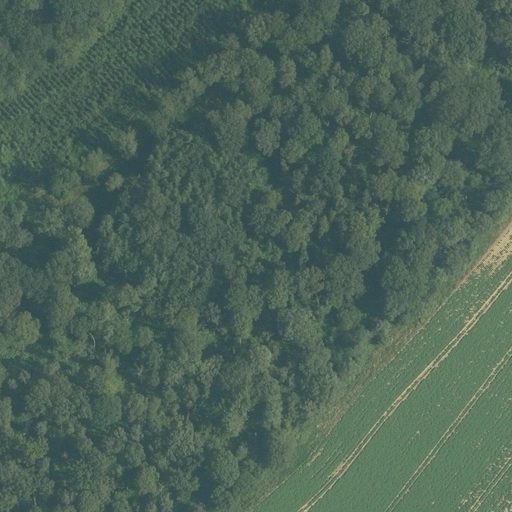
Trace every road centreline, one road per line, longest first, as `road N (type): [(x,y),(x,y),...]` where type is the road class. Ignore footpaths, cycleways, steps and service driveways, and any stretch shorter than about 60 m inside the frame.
road 1 (track): [(259,26),(178,140),(0,235)]
road 2 (track): [(93,188),(32,375),(0,392)]
